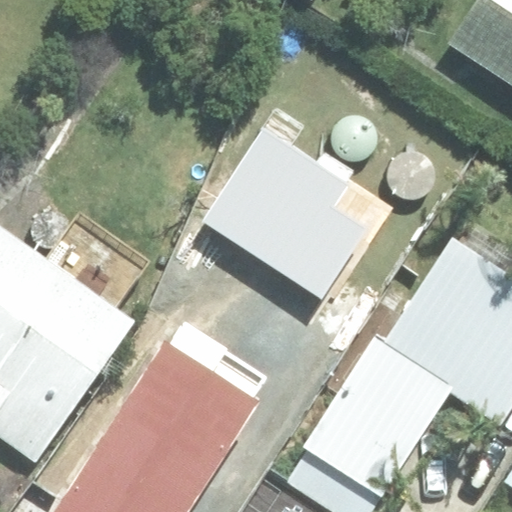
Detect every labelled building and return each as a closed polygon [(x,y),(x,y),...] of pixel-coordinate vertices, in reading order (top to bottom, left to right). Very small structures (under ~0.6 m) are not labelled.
[(299,0),(312,8),(317,0),(299,0)] [(511,0),(484,0),(451,51),(511,92),(511,0)] [(0,241),(0,442),(39,471),(134,340),(0,241)] [(511,287),(461,251),(388,353),(455,400),(501,434),(511,418),(511,287)] [(166,356),(62,511),(196,511),(259,419),(250,413),(267,386),(188,333),(171,360),(166,356)] [(381,349),(285,481),(327,511),(375,511),(455,400),(388,353),(381,349)]
